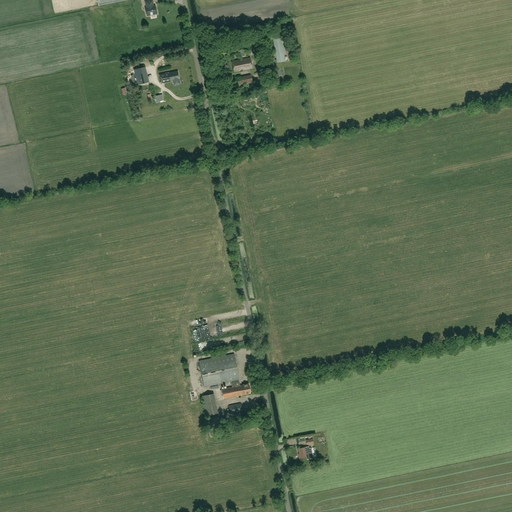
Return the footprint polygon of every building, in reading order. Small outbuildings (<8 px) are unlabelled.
[(153,5),(151,0),(145,1),(147,7),(146,8),(147,15),(157,13),(155,6),(153,6),(152,5),(153,5)] [(281,36),(273,37),(277,62),(285,61),(281,36)] [(234,71),(240,70),(244,69),(252,68),(250,58),(232,61),(234,71)] [(169,72),(160,74),(161,83),(171,81),(169,72)] [(251,74),(237,77),(238,85),(252,82),(251,74)] [(146,75),(137,77),(138,85),(148,82),(146,75)] [(239,379),(234,354),(199,361),(204,386),(231,381),(232,386),(222,388),(224,398),(250,393),(250,391),(249,385),(248,383),(240,385),(238,379),(239,379)] [(241,403),(229,406),(230,414),(242,411),(241,403)] [(298,449),(299,454),(298,454),(299,459),(307,457),(307,459),(313,458),(311,448),(309,449),(309,447),(305,447),(298,449)]
